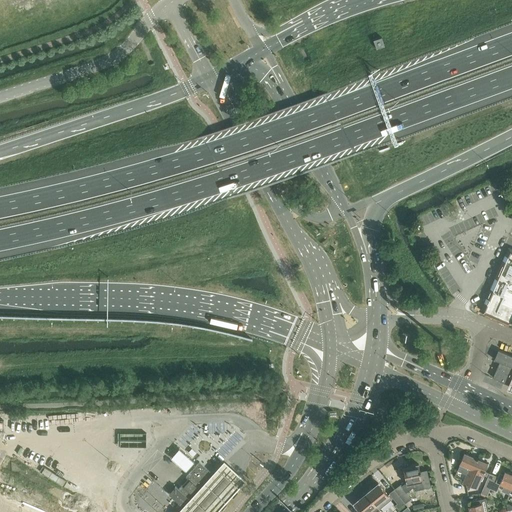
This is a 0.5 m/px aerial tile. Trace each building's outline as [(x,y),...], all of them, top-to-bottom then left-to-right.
[(382,38),(379,39),(374,40),(377,49),(385,46),(382,38)] [(490,313),(492,314),(492,315),(509,323),(510,321),(511,322),(511,321),(511,262),(511,264),(509,268),(510,268),(495,301),(490,313)] [(500,362),(493,378),(511,386),(511,383),(511,356),(498,350),(496,355),(494,359),(500,362)] [(477,488),(487,464),(464,454),(460,464),(469,468),(463,482),(477,488)] [(179,489),(176,486),(169,494),(182,507),(212,474),(199,462),(186,477),(188,478),(179,489)] [(219,511),(246,482),(225,463),(181,511),(219,511)] [(400,484),(394,489),(405,504),(411,499),(405,490),(410,486),(409,484),(422,481),(418,464),(403,467),(406,483),(404,484),(401,486),(400,484)] [(500,484),(511,489),(511,487),(511,474),(505,471),(503,474),(500,473),(498,477),(490,473),(481,493),(487,496),(490,488),(497,491),(500,484)] [(378,483),(366,493),(376,505),(379,509),(392,499),(378,483)] [(405,504),(394,489),(389,493),(397,503),(395,505),(398,509),(405,504)] [(367,511),(376,505),(366,493),(354,503),(361,511),(367,511)] [(469,507),(470,511),(488,511),(486,498),(472,502),(472,506),(469,507)]
